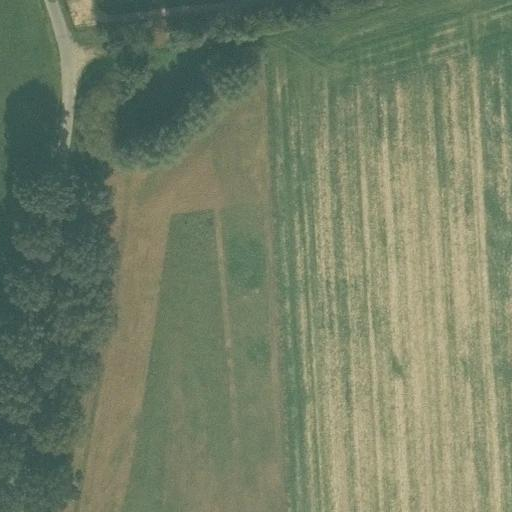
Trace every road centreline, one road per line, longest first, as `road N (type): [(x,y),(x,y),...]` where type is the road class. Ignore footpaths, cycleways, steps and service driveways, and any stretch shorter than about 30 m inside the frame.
road 1 (unclassified): [(51,0),(72,60),(70,112),(6,511)]
road 2 (track): [(72,60),(282,28),(374,0)]
